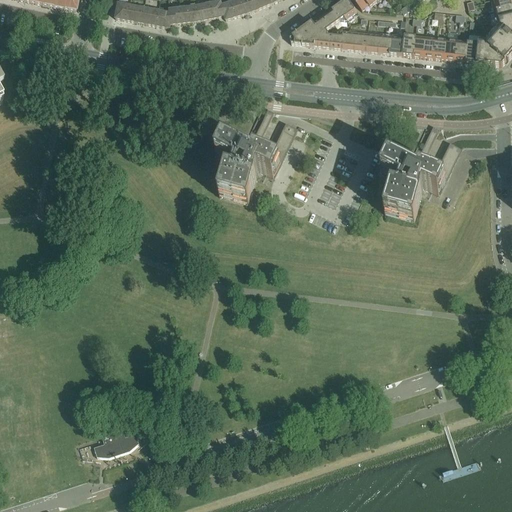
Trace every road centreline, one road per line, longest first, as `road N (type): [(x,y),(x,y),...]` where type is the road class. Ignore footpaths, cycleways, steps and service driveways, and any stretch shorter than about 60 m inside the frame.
road 1 (unclassified): [(180,465),(511,354)]
road 2 (unclassified): [(330,63),(491,80),(511,74)]
road 3 (tertiary): [(77,63),(256,93)]
road 4 (tertiary): [(257,81),(79,52)]
road 5 (residential): [(260,55),(85,26)]
road 6 (tertiary): [(325,101),(446,112),(498,97)]
road 7 (unclassified): [(511,272),(498,97)]
road 8 (tertiary): [(498,97),(447,102),(327,90)]
